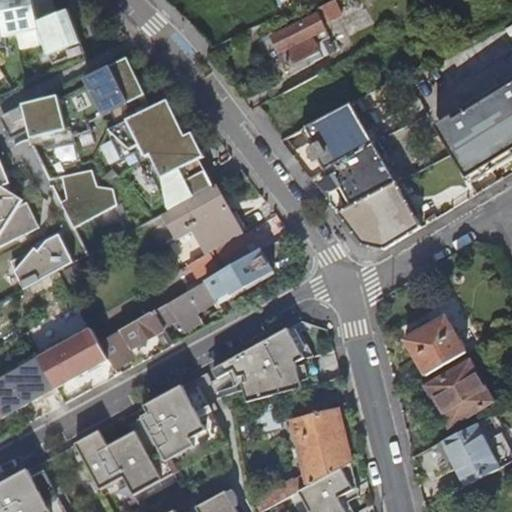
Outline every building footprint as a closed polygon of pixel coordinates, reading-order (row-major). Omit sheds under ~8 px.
[(0,47),(6,47),(6,37),(39,28),(53,62),(86,50),(70,9),(57,14),(53,0),(15,0),(0,4),(0,47)] [(343,15),(336,2),(317,11),(324,24),(343,15)] [(317,17),(272,39),(291,77),(311,67),(310,65),(336,52),(317,17)] [(62,98),(61,95),(48,100),(46,95),(10,113),(15,123),(6,128),(12,140),(30,131),(27,139),(35,140),(41,153),(72,143),(76,138),(93,129),(93,124),(149,96),(133,64),(101,80),(98,75),(87,81),(90,86),(66,98),(65,97),(62,98)] [(511,82),(437,128),(439,133),(453,157),(464,173),(473,186),(511,163),(511,82)] [(380,143),(359,102),(306,130),(316,149),(315,149),(315,150),(314,150),(313,151),(313,152),(312,152),(312,153),(312,154),(312,155),(316,163),(321,160),(328,173),(380,143)] [(152,180),(170,212),(214,187),(205,172),(180,186),(174,175),(204,158),(191,134),(184,138),(165,104),(105,137),(120,164),(133,157),(147,183),(152,180)] [(380,143),(328,173),(332,181),(324,185),(328,191),(328,192),(329,192),(329,193),(330,193),(331,193),(331,194),(332,194),(333,194),(334,194),(335,194),(336,194),(337,194),(337,193),(338,193),(348,212),(401,184),(380,143)] [(464,173),(453,157),(443,164),(442,162),(434,166),(445,183),(464,173)] [(21,201),(2,191),(10,187),(0,167),(0,248),(38,227),(24,204),(17,208),(21,201)] [(54,170),(64,200),(59,203),(73,231),(117,208),(114,193),(97,193),(89,167),(54,170)] [(403,183),(401,184),(348,212),(340,217),(355,237),(415,206),(403,183)] [(170,212),(163,215),(177,240),(193,231),(206,254),(242,234),(216,186),(214,187),(170,212)] [(244,244),(251,240),(247,234),(218,251),(226,264),(248,252),(244,244)] [(73,264),(59,237),(10,264),(25,290),(73,264)] [(208,255),(189,265),(197,280),(216,269),(208,255)] [(216,299),(206,282),(99,343),(114,369),(128,361),(124,354),(165,329),(165,328),(216,299)] [(407,340),(427,375),(467,352),(447,317),(407,340)] [(291,328),(306,358),(298,364),(304,391),(321,388),(313,357),(315,356),(298,324),(291,328)] [(237,371),(241,379),(249,377),(250,383),(245,384),(250,403),(304,391),(298,364),(306,358),(291,328),(215,370),(221,379),(237,371)] [(62,346),(39,359),(56,389),(63,385),(64,386),(103,364),(86,334),(63,347),(62,346)] [(23,370),(0,382),(0,411),(3,417),(25,405),(25,406),(56,389),(39,359),(36,354),(19,364),(23,370)] [(471,362),(429,387),(451,425),(493,402),(471,362)] [(101,430),(76,444),(102,490),(124,477),(134,495),(175,473),(172,467),(228,437),(201,387),(189,394),(184,385),(146,406),(150,413),(143,416),(161,449),(149,455),(136,431),(109,446),(101,430)] [(283,428),(277,403),(252,408),(258,433),(283,428)] [(300,492),(352,463),(340,410),(294,421),(306,475),(290,483),(289,482),(254,500),(259,511),(262,511),(283,501),(300,492)] [(477,423),(445,441),(468,485),(501,468),(477,423)] [(352,463),(300,492),(311,511),(310,511),(353,511),(349,503),(345,496),(355,490),(352,483),(356,481),(352,463)] [(68,511),(44,469),(32,476),(28,469),(0,484),(0,511),(68,511)] [(361,497),(356,481),(352,483),(355,490),(345,496),(349,503),(361,497)] [(239,511),(237,507),(240,504),(240,499),(235,491),(230,495),(228,492),(199,509),(200,511),(239,511)]
